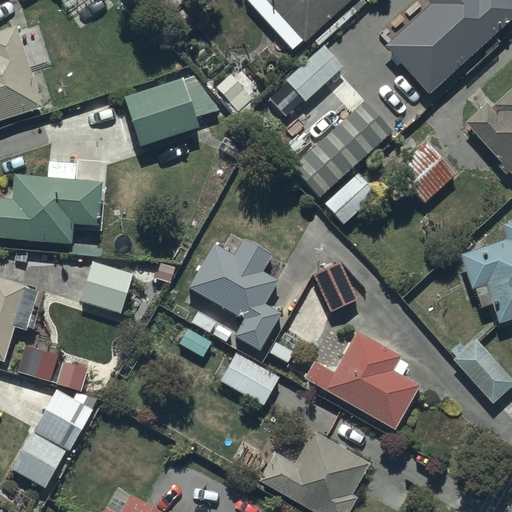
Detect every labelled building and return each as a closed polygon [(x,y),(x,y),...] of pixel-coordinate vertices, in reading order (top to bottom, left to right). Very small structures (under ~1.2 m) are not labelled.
[(132,0),(138,6),(152,21),(174,0),(132,0)] [(247,0),(289,46),(300,35),(303,38),(346,0),(247,0)] [(511,0),(427,0),(428,0),(383,42),(427,90),(511,13),(511,0)] [(0,117),(41,103),(15,22),(0,27),(0,117)] [(283,77),(285,80),(263,100),(274,111),(277,108),(284,115),(302,99),(303,100),(342,64),(321,42),(283,77)] [(194,73),(181,77),(180,74),(122,92),(138,143),(196,125),(193,115),(218,107),(194,73)] [(511,175),(511,83),(490,103),(486,98),(463,119),(511,175)] [(289,163),(317,195),(393,127),(364,96),(289,163)] [(315,113),(294,134),(306,146),(327,125),(315,113)] [(425,139),(393,166),(423,201),(454,174),(425,139)] [(48,157),(47,173),(14,170),(12,195),(0,193),(0,234),(72,240),(74,219),(98,220),(101,178),(74,175),(75,160),(48,157)] [(324,195),(326,198),(324,200),(343,220),(374,191),(354,171),(336,188),(334,185),(324,195)] [(505,237),(459,251),(470,286),(473,285),(479,304),(490,301),(496,320),(511,315),(511,217),(500,222),(505,237)] [(241,235),(239,238),(231,234),(224,247),(211,240),(187,284),(242,313),(232,333),(258,347),(260,347),(279,311),(263,302),(276,277),(261,269),(271,251),(241,235)] [(357,296),(337,256),(311,270),(331,310),(357,296)] [(80,297),(81,298),(81,299),(121,310),(133,271),(93,259),(91,259),(80,297)] [(0,355),(4,357),(25,281),(0,274),(0,355)] [(211,340),(186,327),(178,342),(202,355),(211,340)] [(406,360),(397,355),(399,352),(356,327),(331,369),(312,358),(303,375),(393,427),(418,383),(399,372),(406,360)] [(511,377),(472,335),(449,357),(492,403),(511,383),(511,377)] [(25,341),(16,369),(81,388),(88,365),(64,357),(65,353),(25,341)] [(278,374),(234,350),(218,379),(261,403),(278,374)] [(56,387),(34,428),(32,426),(11,466),(46,485),(66,447),(70,449),(93,407),(56,387)] [(272,449),(257,477),(320,511),(345,511),(356,494),(350,491),(367,459),(311,428),(293,461),(272,449)] [(164,511),(115,485),(100,511),(164,511)]
